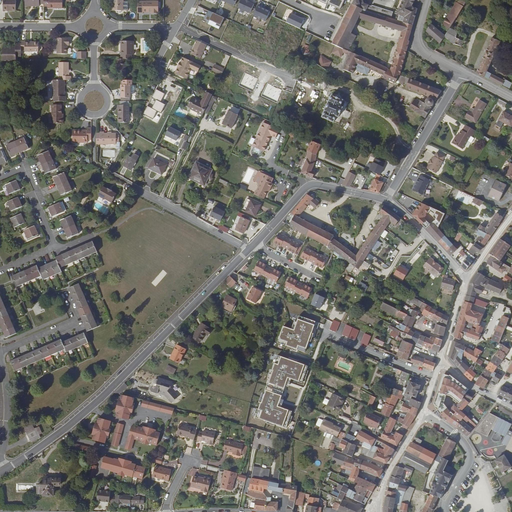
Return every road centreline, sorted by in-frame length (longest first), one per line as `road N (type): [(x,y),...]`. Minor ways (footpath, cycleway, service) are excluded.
road 1 (unclassified): [(1,470),(89,408),(247,249)]
road 2 (residential): [(247,249),(112,172)]
road 3 (unclassified): [(254,240),(311,188),(386,199)]
road 4 (residential): [(386,199),(459,72)]
road 5 (tertiary): [(445,511),(469,451),(424,411)]
road 6 (residential): [(177,26),(289,79)]
